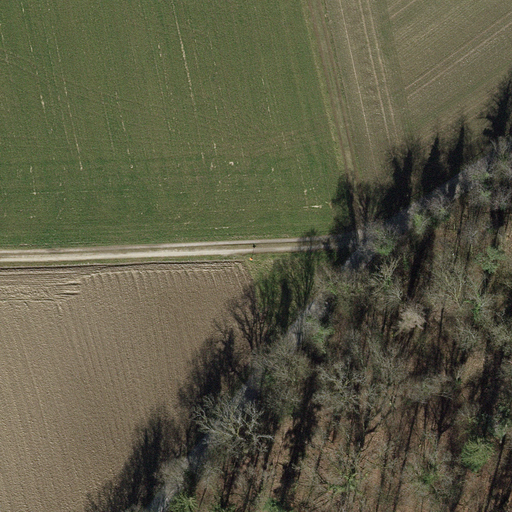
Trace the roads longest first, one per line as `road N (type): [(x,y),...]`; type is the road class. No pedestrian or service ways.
road 1 (track): [(511,146),(372,240),(150,511)]
road 2 (track): [(0,255),(372,240)]
